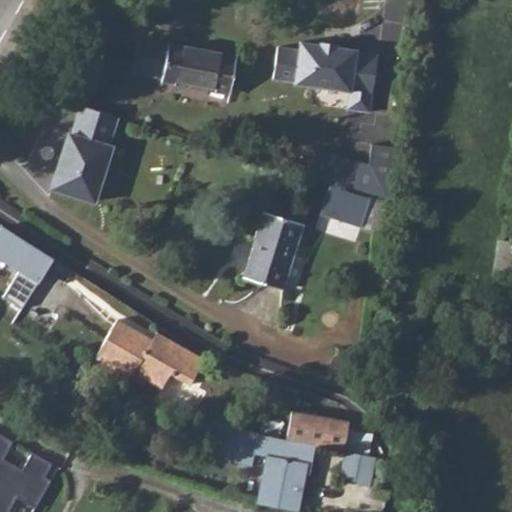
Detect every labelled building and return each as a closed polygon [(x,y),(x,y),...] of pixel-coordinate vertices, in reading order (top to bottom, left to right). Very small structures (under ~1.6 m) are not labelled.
[(137,40),(132,72),(161,77),(230,88),(236,53),(200,47),(199,50),(183,48),(184,45),(167,42),(167,45),(137,40)] [(347,108),(369,112),(378,55),(321,41),(320,44),(301,40),(300,48),(278,45),(273,76),(294,80),(294,82),(349,91),(347,108)] [(56,80),(94,92),(104,61),(66,49),(56,80)] [(117,117),(81,105),(72,134),(68,133),(51,187),(94,201),(111,146),(108,145),(117,117)] [(320,150),(312,176),(388,198),(394,148),(373,145),(370,164),(320,150)] [(321,213),(361,226),(371,197),(331,184),(321,213)] [(376,199),(372,231),(383,232),(387,202),(376,199)] [(263,211),(242,276),(281,289),(301,223),(263,211)] [(0,255),(25,270),(9,297),(22,305),(52,256),(5,227),(3,229),(0,234),(0,255)] [(134,372),(161,388),(169,373),(189,384),(204,359),(167,338),(160,349),(150,344),(153,340),(118,320),(116,319),(115,321),(94,357),(130,378),(134,372)] [(325,379),(361,394),(367,353),(340,349),(332,360),(325,379)] [(292,408),(286,438),(315,444),(342,450),(348,420),(292,408)] [(309,474),(315,444),(286,438),(258,432),(212,421),(205,455),(251,465),(254,453),(266,455),(256,502),(297,511),(305,473),(309,474)] [(350,428),(347,448),(369,452),(373,432),(350,428)] [(0,511),(14,511),(10,510),(18,497),(36,507),(52,479),(46,476),(53,464),(33,452),(23,469),(4,458),(14,441),(0,433),(0,511)] [(338,480),(367,486),(374,456),(344,450),(338,480)]
